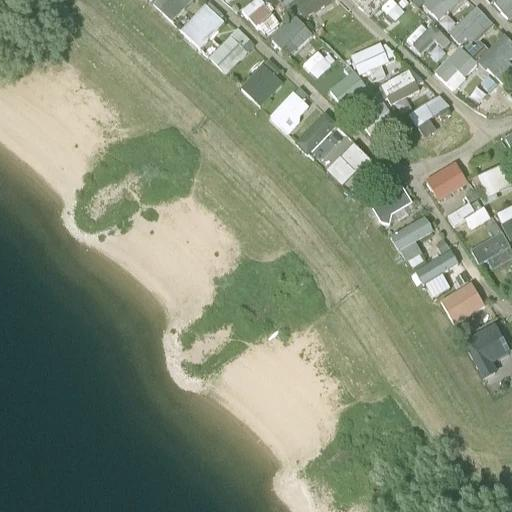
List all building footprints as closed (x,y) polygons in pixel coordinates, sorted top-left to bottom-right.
[(151,0),(148,4),(166,23),(189,0),(151,0)] [(248,0),(238,10),(261,35),(275,22),(254,0),(248,0)] [(278,7),(272,0),(271,0),(265,5),(271,12),(278,7)] [(289,0),(297,19),(327,7),(324,0),(289,0)] [(421,0),(417,5),(434,22),(457,0),(421,0)] [(503,24),(511,17),(511,0),(489,0),(488,1),(503,24)] [(195,50),(219,23),(200,6),(176,33),(195,50)] [(445,33),(461,50),(490,22),(474,6),(445,33)] [(291,17),(267,39),(285,58),(308,35),(291,17)] [(344,31),(350,28),(346,18),(319,29),(325,43),(321,45),(324,54),(338,47),(341,54),(352,50),(344,31)] [(419,21),(401,41),(418,56),(435,36),(419,21)] [(222,76),(252,46),(235,28),(204,58),(222,76)] [(510,67),(506,64),(511,57),(511,46),(499,35),(473,63),(496,83),(510,67)] [(354,77),(384,63),(375,45),(345,59),(354,77)] [(317,48),(296,70),(306,79),(327,57),(317,48)] [(450,92),(473,66),(453,48),(429,73),(450,92)] [(258,108),(279,84),(257,66),(236,89),(258,108)] [(406,71),(377,86),(387,106),(416,92),(406,71)] [(348,72),(323,92),(334,106),(359,87),(348,72)] [(475,106),(483,94),(472,87),(463,99),(475,106)] [(284,135),(306,109),(288,93),(266,119),(284,135)] [(405,116),(413,128),(444,108),(436,96),(405,116)] [(370,133),(389,118),(379,105),(360,121),(370,133)] [(324,169),(347,144),(318,116),(294,141),(324,169)] [(321,174),(337,189),(362,162),(345,147),(321,174)] [(419,181),(432,203),(464,185),(451,163),(419,181)] [(480,207),(495,200),(484,172),(468,179),(480,207)] [(369,208),(385,229),(413,208),(396,187),(369,208)] [(465,204),(443,216),(448,226),(471,214),(465,204)] [(507,242),(511,239),(511,228),(508,219),(511,216),(511,205),(494,214),(507,242)] [(469,231),(488,219),(481,208),(462,219),(469,231)] [(418,218),(386,239),(402,264),(434,244),(418,218)] [(473,266),(482,262),(487,271),(511,260),(498,234),(465,250),(473,266)] [(450,248),(412,269),(422,287),(460,266),(450,248)] [(447,325),(480,310),(469,285),(436,300),(447,325)] [(491,375),(486,363),(505,356),(494,327),(459,339),(475,381),(491,375)]
